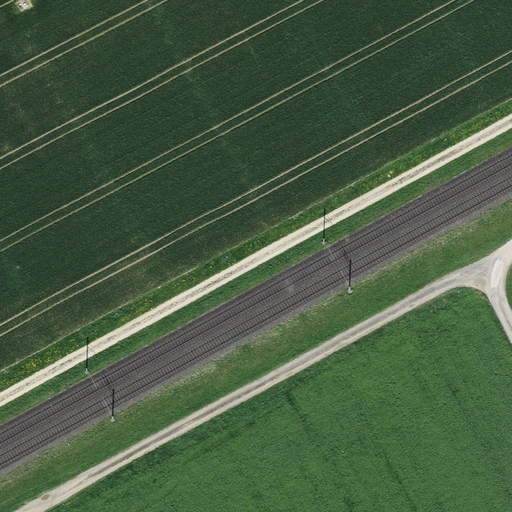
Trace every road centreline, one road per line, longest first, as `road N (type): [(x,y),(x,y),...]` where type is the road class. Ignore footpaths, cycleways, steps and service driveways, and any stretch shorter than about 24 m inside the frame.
road 1 (track): [(0,398),(511,120)]
road 2 (track): [(479,267),(27,511)]
